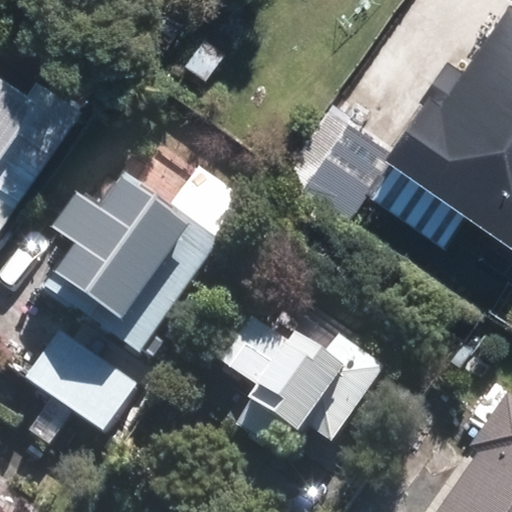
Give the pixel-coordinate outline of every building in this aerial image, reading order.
[(455,54),(392,146),(511,227),(511,7),(472,66),(455,54)] [(232,52),(210,36),(191,63),(213,79),(232,52)] [(0,137),(35,87),(0,63),(0,137)] [(231,235),(137,167),(113,200),(94,186),(68,223),(87,236),(55,280),(150,347),(231,235)] [(345,433),(396,360),(351,328),(338,347),(311,329),(305,339),(255,304),(224,348),(272,382),(246,418),(291,450),(305,428),(316,434),(326,421),(345,433)] [(35,371),(115,426),(149,376),(70,322),(35,371)] [(511,511),(511,386),(476,437),(486,444),(438,511),(511,511)] [(0,511),(13,511),(0,503),(0,511)]
